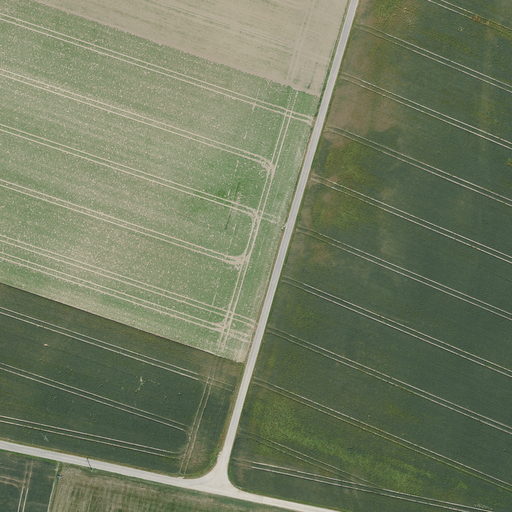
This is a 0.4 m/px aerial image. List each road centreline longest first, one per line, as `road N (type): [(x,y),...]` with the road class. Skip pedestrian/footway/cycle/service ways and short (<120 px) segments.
road 1 (unclassified): [(352,0),(214,489)]
road 2 (unclassified): [(0,445),(214,489)]
